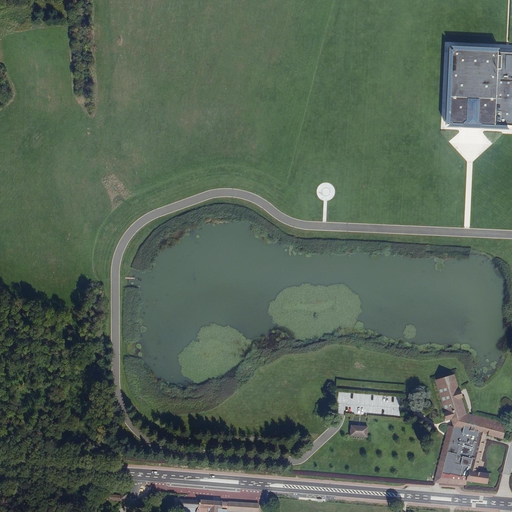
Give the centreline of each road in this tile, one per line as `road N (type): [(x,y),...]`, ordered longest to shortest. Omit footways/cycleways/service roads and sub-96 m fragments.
road 1 (secondary): [(56,468),(511,508)]
road 2 (secondary): [(511,501),(56,468)]
